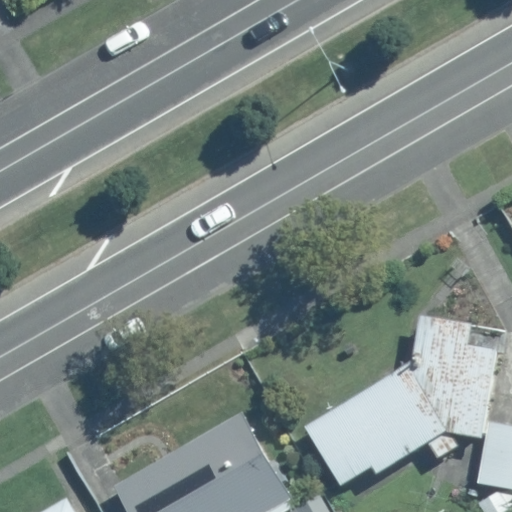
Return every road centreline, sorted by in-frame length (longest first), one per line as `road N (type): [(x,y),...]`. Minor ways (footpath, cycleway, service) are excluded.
road 1 (primary): [(511,53),(0,342)]
road 2 (primary): [(0,186),(314,0)]
